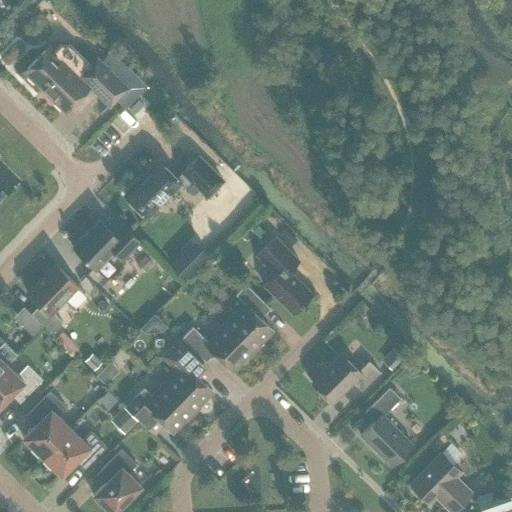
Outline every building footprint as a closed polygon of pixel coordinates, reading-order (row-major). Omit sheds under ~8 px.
[(126,87),(96,58),(90,64),(70,44),(59,44),(52,51),(47,46),(23,71),(64,111),(89,86),(108,105),(126,87)] [(206,196),(222,180),(197,156),(175,178),(157,160),(123,195),(146,217),(179,184),(185,189),(192,182),(206,196)] [(122,225),(112,234),(98,220),(72,247),(95,270),(113,252),(122,260),(139,242),(122,225)] [(288,270),(298,260),(274,237),(256,255),(275,273),(263,285),(292,313),(311,293),(288,270)] [(171,263),(169,266),(184,280),(208,256),(205,253),(192,241),(171,263)] [(55,264),(27,293),(39,305),(31,313),(51,332),(62,321),(53,313),(78,288),(76,285),(55,264)] [(180,284),(171,275),(161,285),(171,294),(180,284)] [(223,322),(253,352),(254,352),(252,350),(272,330),(253,311),(262,302),(268,309),(269,308),(245,284),(235,294),(244,303),(225,323),(223,322)] [(36,319),(26,330),(32,335),(42,325),(36,319)] [(253,353),(253,352),(223,322),(222,323),(224,324),(207,341),(192,327),(181,339),(205,362),(206,361),(204,360),(212,352),(231,371),(251,351),(253,353)] [(0,369),(5,364),(6,365),(16,354),(0,338),(0,369)] [(192,411),(212,391),(204,383),(213,374),(202,364),(178,341),(162,356),(177,371),(165,384),(163,383),(193,413),(194,413),(192,411)] [(391,370),(402,358),(392,348),(381,360),(391,370)] [(84,361),(94,370),(102,362),(92,353),(84,361)] [(352,381),(361,390),(379,372),(368,361),(358,371),(340,354),(312,383),(331,401),(352,381)] [(6,365),(5,364),(0,369),(0,404),(14,391),(22,399),(41,379),(26,364),(16,375),(6,365)] [(100,370),(95,376),(105,385),(110,380),(100,370)] [(193,414),(193,413),(163,383),(162,384),(164,385),(146,404),(136,394),(125,406),(149,430),(150,429),(143,422),(152,413),(171,432),(191,412),(193,414)] [(365,411),(374,420),(360,435),(390,465),(411,443),(383,415),(399,398),(388,387),(365,411)] [(38,422),(22,437),(41,456),(69,428),(57,416),(65,407),(49,391),(28,412),(38,422)] [(114,424),(124,434),(137,421),(127,411),(114,424)] [(90,431),(82,440),(69,428),(41,456),(60,475),(76,459),(84,468),(105,446),(90,431)] [(135,464),(120,449),(99,471),(108,479),(92,495),(109,511),(113,511),(140,485),(127,473),(135,464)] [(440,452),(409,483),(429,503),(437,495),(441,499),(440,501),(451,511),(471,492),(455,477),(460,472),(440,452)] [(480,511),(497,511),(511,507),(511,501),(507,486),(476,497),(480,511)]
